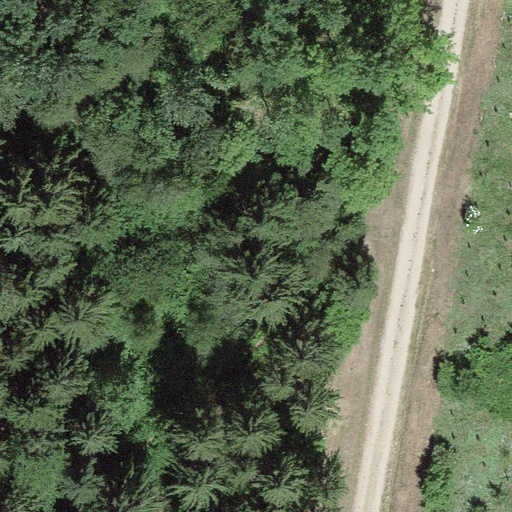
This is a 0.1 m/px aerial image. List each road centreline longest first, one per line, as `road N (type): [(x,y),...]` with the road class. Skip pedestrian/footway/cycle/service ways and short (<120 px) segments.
road 1 (track): [(32,511),(192,433),(288,352),(420,172)]
road 2 (track): [(362,511),(457,0)]
